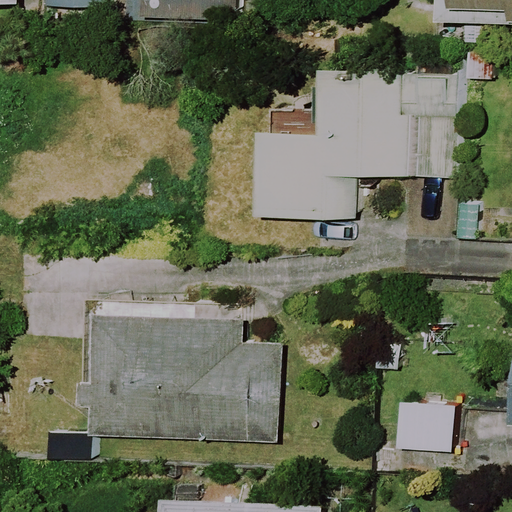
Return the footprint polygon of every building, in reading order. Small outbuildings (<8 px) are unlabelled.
[(148,0),(148,16),(246,19),(246,0),(148,0)] [(458,177),(463,71),(337,66),(334,132),(266,129),(264,172),(273,173),(271,212),(361,217),(363,173),(458,177)] [(249,315),(97,307),(91,430),(281,440),(286,343),(248,342),(249,315)] [(457,405),(401,401),(399,446),(454,449),(457,405)] [(334,511),(335,503),(176,496),(175,511),(334,511)]
